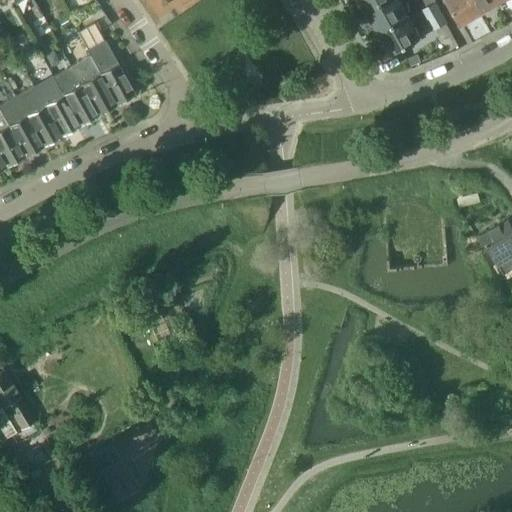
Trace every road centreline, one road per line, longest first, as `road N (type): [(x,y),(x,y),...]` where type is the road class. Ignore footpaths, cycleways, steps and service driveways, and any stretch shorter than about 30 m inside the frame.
road 1 (residential): [(0,282),(107,221),(161,203),(427,155),(511,117)]
road 2 (residential): [(0,209),(172,117),(171,90),(114,0)]
road 3 (residential): [(362,85),(427,83),(511,42)]
